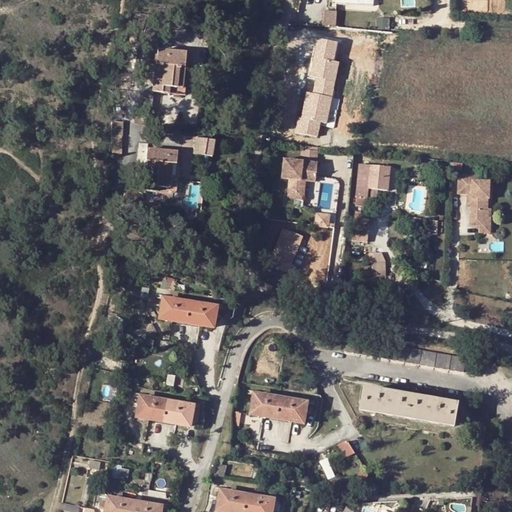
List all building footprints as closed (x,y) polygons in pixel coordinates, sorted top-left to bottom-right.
[(338,26),(339,10),(325,9),(324,25),(338,26)] [(189,55),(157,51),(153,92),(181,95),(184,69),(187,69),(189,55)] [(114,121),(114,153),(124,153),(125,121),(114,121)] [(217,156),(220,139),(199,136),(196,153),(217,156)] [(302,158),(319,157),(319,149),(302,149),(302,158)] [(145,162),(148,162),(145,191),(156,192),(156,188),(174,189),(177,165),(179,165),(180,153),(147,150),(145,162)] [(309,179),(312,161),(278,157),(276,175),(285,176),(282,196),(298,198),(300,178),(309,179)] [(174,189),(156,188),(156,192),(173,194),(177,192),(179,165),(177,165),(174,189)] [(390,168),(359,165),(356,198),(362,198),(368,199),(369,190),(388,191),(390,168)] [(483,175),(457,173),(456,198),(466,199),(471,199),(471,214),(470,230),(482,231),(490,231),(491,213),(492,207),(495,207),(496,184),(483,183),(483,175)] [(361,214),(362,198),(356,198),(354,219),(370,221),(371,215),(361,214)] [(326,222),(327,210),(316,209),(315,221),(326,222)] [(498,214),(491,213),(490,231),(482,231),(482,238),(496,238),(498,214)] [(368,242),(370,221),(354,219),(352,241),(368,242)] [(437,241),(438,222),(426,221),(424,241),(437,241)] [(174,279),(165,276),(161,287),(171,290),(174,279)] [(216,308),(163,298),(160,318),(172,321),(201,326),(212,328),(216,308)] [(153,347),(155,340),(144,338),(143,345),(153,347)] [(467,359),(348,338),(345,352),(464,373),(467,359)] [(455,427),(459,406),(367,390),(364,411),(455,427)] [(308,403),(255,395),(252,415),(265,418),(292,422),(305,425),(308,403)] [(141,396),(137,418),(150,420),(177,425),(189,427),(193,406),(141,396)] [(346,457),(357,452),(351,439),(340,444),(346,457)] [(273,511),(275,500),(222,491),(218,511),(273,511)] [(159,511),(161,506),(108,497),(105,511),(159,511)]
